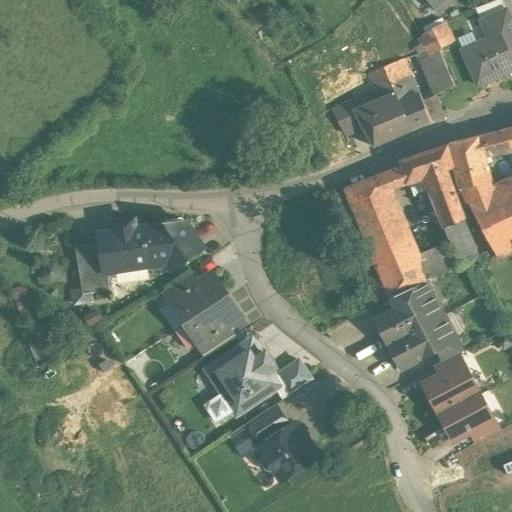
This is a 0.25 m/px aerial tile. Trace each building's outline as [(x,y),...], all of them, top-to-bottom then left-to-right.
[(428,0),(437,12),(452,0),(428,0)] [(492,0),(469,0),(474,9),(493,2),(492,0)] [(500,0),(499,0),(475,10),(480,22),(505,10),(500,0)] [(511,24),(505,10),(480,22),(487,39),(461,51),(477,87),(511,70),(511,24)] [(444,24),(419,38),(428,56),(438,50),(454,42),(444,24)] [(454,87),(438,50),(428,56),(420,60),(435,96),(454,87)] [(430,122),(403,60),(383,69),(387,79),(394,95),(410,131),(430,122)] [(383,69),(368,75),(373,85),(387,79),(383,69)] [(387,79),(373,85),(380,101),(394,95),(387,79)] [(355,112),(353,113),(361,127),(372,148),(410,131),(394,95),(380,101),(355,112)] [(349,101),(330,110),(344,137),(361,127),(353,113),(355,112),(349,101)] [(511,129),(484,136),(488,153),(504,150),(511,147),(511,184),(506,187),(511,198),(511,129)] [(484,136),(448,145),(448,146),(453,166),(459,190),(460,190),(489,182),(483,159),(489,157),(488,153),(484,136)] [(453,166),(448,146),(399,161),(402,170),(406,183),(419,179),(424,192),(429,191),(436,209),(457,201),(454,191),(445,169),(453,166)] [(341,182),(344,191),(402,170),(399,161),(341,182)] [(402,170),(344,191),(370,251),(406,236),(387,190),(406,183),(402,170)] [(511,198),(506,187),(492,194),(489,182),(460,190),(493,252),(496,258),(511,250),(511,198)] [(493,252),(460,190),(459,190),(454,191),(457,201),(479,258),(493,252)] [(479,258),(457,201),(436,209),(450,247),(417,262),(406,236),(370,251),(390,299),(391,298),(426,282),(479,258)] [(132,222),(113,223),(114,233),(99,235),(100,243),(105,273),(106,273),(152,266),(146,228),(135,230),(132,222)] [(183,222),(175,227),(164,225),(162,231),(146,228),(152,266),(167,263),(172,269),(201,249),(183,222)] [(100,243),(74,247),(82,295),(109,291),(106,273),(105,273),(100,243)] [(192,273),(162,293),(170,304),(173,302),(172,300),(199,282),(192,273)] [(199,282),(172,300),(173,302),(187,322),(227,296),(212,274),(199,282)] [(426,282),(391,298),(396,310),(431,291),(426,282)] [(396,310),(374,321),(387,346),(444,316),(431,291),(396,310)] [(227,296),(187,322),(200,342),(201,344),(228,326),(241,317),(227,296)] [(444,316),(387,346),(400,370),(436,352),(457,341),(444,316)] [(228,326),(201,344),(200,342),(197,344),(204,356),(234,336),(228,326)] [(457,341),(436,352),(441,363),(458,354),(462,351),(457,341)] [(261,355),(254,345),(246,343),(229,354),(234,362),(210,377),(211,379),(214,377),(232,406),(230,407),(232,411),(241,413),(275,390),(282,386),(275,376),(271,370),(275,368),(265,353),(261,355)] [(441,363),(433,367),(438,377),(461,365),(462,367),(465,365),(458,354),(441,363)] [(298,361),(275,376),(282,386),(275,390),(282,400),(312,381),(298,361)] [(438,377),(423,385),(453,442),(468,434),(491,422),(490,420),(462,367),(461,365),(438,377)] [(275,405),(247,424),(262,446),(290,427),(275,405)] [(491,422),(468,434),(474,444),(499,430),(493,418),(490,420),(491,422)] [(262,446),(258,448),(265,459),(262,461),(261,466),(265,472),(270,473),(273,471),(280,482),(316,458),(309,447),(311,445),(304,434),(302,436),(294,425),(290,427),(262,446)]
